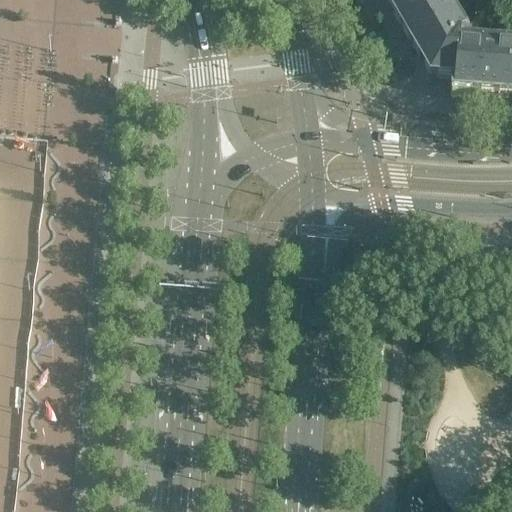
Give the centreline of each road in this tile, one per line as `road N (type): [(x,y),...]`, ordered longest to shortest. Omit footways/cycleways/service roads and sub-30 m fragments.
road 1 (secondary): [(197,206),(172,511)]
road 2 (secondary): [(291,511),(310,279)]
road 3 (secondary): [(190,4),(203,95),(197,206)]
road 4 (residential): [(433,145),(337,0)]
road 5 (tertiary): [(190,4),(212,24),(227,116),(251,157)]
road 6 (tertiary): [(380,202),(511,208)]
